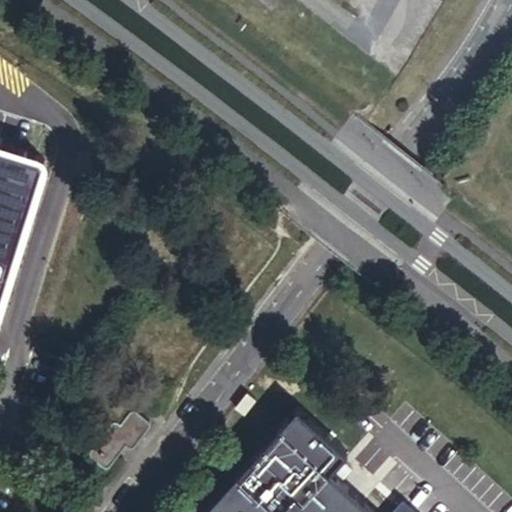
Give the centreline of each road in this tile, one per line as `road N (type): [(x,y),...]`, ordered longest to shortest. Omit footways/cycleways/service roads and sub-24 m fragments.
road 1 (residential): [(510,0),(478,58),(118,511)]
road 2 (secondary): [(80,0),(511,334)]
road 3 (secondary): [(511,292),(135,0)]
